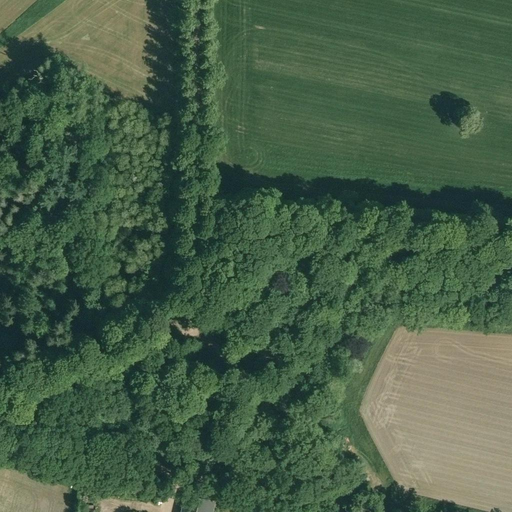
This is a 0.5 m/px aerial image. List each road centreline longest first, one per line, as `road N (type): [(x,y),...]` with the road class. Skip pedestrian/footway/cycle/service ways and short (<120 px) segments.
road 1 (unclassified): [(339,511),(0,429)]
road 2 (unclassified): [(191,302),(195,0)]
road 3 (unclassified): [(353,511),(220,352),(191,302)]
road 4 (unclassified): [(0,401),(191,302)]
